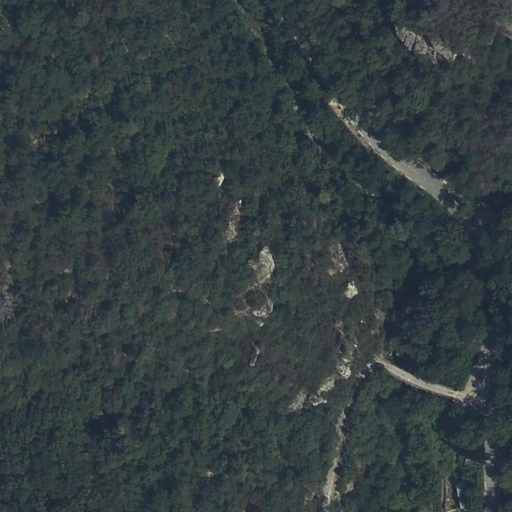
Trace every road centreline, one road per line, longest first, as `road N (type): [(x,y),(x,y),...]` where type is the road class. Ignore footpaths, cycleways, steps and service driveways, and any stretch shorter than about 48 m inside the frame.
road 1 (secondary): [(488,511),(490,296),(475,225),(368,129),(269,0)]
road 2 (track): [(487,396),(376,363),(352,381),(329,511)]
